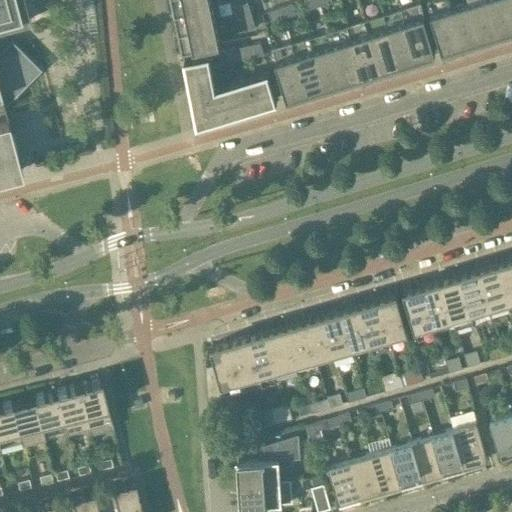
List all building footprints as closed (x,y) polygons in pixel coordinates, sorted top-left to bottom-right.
[(0,0),(0,109),(5,108),(4,104),(41,67),(17,44),(0,28),(0,26),(30,19),(24,0),(0,0)] [(85,0),(89,33),(98,32),(94,0),(85,0)] [(211,0),(172,0),(174,11),(212,3),(211,0)] [(321,4),(319,0),(305,0),(309,8),(321,4)] [(421,0),(402,6),(417,55),(436,49),(421,0)] [(448,0),(428,0),(443,47),(461,41),(448,0)] [(480,36),(468,0),(463,0),(451,4),(449,0),(448,0),(461,41),(480,36)] [(468,0),(480,36),(498,30),(488,0),(468,0)] [(488,0),(498,30),(511,25),(511,9),(509,0),(488,0)] [(239,4),(242,16),(252,13),(248,1),(239,4)] [(293,1),(281,5),(284,16),(296,12),(293,1)] [(212,3),(174,11),(178,30),(216,22),(212,3)] [(284,16),(281,5),(269,10),(272,20),(284,16)] [(402,6),(384,12),(398,60),(417,55),(402,6)] [(384,12),(365,18),(380,66),(398,60),(384,12)] [(246,29),(256,26),(252,13),(242,16),(246,29)] [(346,23),(361,72),(380,66),(365,18),(347,23),(346,23)] [(216,22),(178,30),(182,49),(220,41),(216,22)] [(346,23),(328,29),(343,77),(361,72),(346,23)] [(328,29),(309,35),(324,83),(343,77),(328,29)] [(309,35),(291,40),(306,89),(324,83),(309,35)] [(287,94),(306,89),(291,40),(272,46),(287,94)] [(261,41),(218,50),(220,61),(264,53),(261,41)] [(278,97),(269,68),(217,84),(210,51),(185,56),(198,122),(278,97)] [(8,117),(0,118),(0,175),(22,169),(8,117)] [(511,308),(511,255),(497,260),(511,309),(511,308)] [(511,309),(497,260),(479,266),(493,314),(511,309)] [(493,314),(479,266),(460,271),(475,320),(493,314)] [(475,320),(460,271),(442,277),(456,325),(475,320)] [(423,282),(438,331),(439,331),(435,319),(452,314),(456,326),(456,325),(442,277),(423,282)] [(404,288),(419,337),(438,331),(423,282),(404,288)] [(379,296),(392,344),(412,339),(398,290),(379,296)] [(392,344),(379,296),(360,301),(374,350),(392,344)] [(374,350),(360,301),(342,306),(356,355),(353,343),(370,338),(373,350),(374,350)] [(356,355),(342,306),(323,311),(337,360),(356,355)] [(337,360),(323,311),(305,317),(319,366),(320,365),(316,354),(333,349),(336,361),(337,360)] [(319,366),(305,317),(286,322),(300,371),(319,366)] [(300,371),(286,322),(268,327),(282,376),(300,371)] [(282,376),(268,327),(249,333),(263,381),(282,376)] [(263,381),(249,333),(231,338),(245,387),(263,381)] [(231,338),(212,343),(226,392),(245,387),(231,338)] [(511,341),(503,344),(505,354),(511,351),(511,341)] [(492,358),(505,354),(503,344),(490,348),(492,358)] [(465,352),(468,365),(481,361),(477,349),(465,352)] [(462,367),(459,354),(446,358),(447,361),(450,371),(462,367)] [(429,372),(431,376),(450,371),(447,361),(435,365),(436,370),(429,372)] [(206,365),(208,397),(221,393),(213,363),(206,365)] [(423,378),(419,366),(403,371),(407,383),(423,378)] [(476,382),(489,378),(486,370),(474,373),(476,382)] [(382,378),(386,389),(403,384),(400,372),(382,377),(382,378)] [(90,432),(113,426),(100,376),(78,382),(88,423),(90,432)] [(454,380),(457,388),(469,385),(466,376),(454,380)] [(382,378),(367,383),(371,394),(386,389),(382,378)] [(66,428),(88,423),(78,382),(56,388),(66,428)] [(346,390),(349,400),(367,395),(364,385),(346,390)] [(420,389),(423,398),(435,395),(432,386),(420,389)] [(44,434),(66,428),(56,388),(33,393),(44,434)] [(408,393),(411,402),(423,398),(420,389),(408,393)] [(340,391),(327,394),(327,396),(330,406),(343,402),(340,391)] [(22,439),(44,434),(33,393),(11,399),(22,439)] [(327,396),(309,402),(312,411),(330,406),(327,396)] [(393,407),(391,398),(379,401),(381,410),(393,407)] [(0,445),(22,439),(11,399),(0,401),(0,445)] [(367,405),(369,414),(381,410),(379,401),(367,405)] [(293,416),(289,403),(271,409),(275,422),(293,416)] [(301,414),(310,411),(308,403),(298,406),(301,414)] [(271,409),(253,414),(257,427),(275,422),(271,409)] [(511,450),(511,409),(491,416),(502,453),(511,450)] [(340,422),(352,419),(349,410),(337,414),(340,422)] [(325,417),(328,426),(340,422),(337,414),(325,417)] [(307,422),(310,434),(312,433),(313,437),(323,434),(321,428),(317,429),(314,420),(307,422)] [(454,427),(465,464),(486,458),(475,421),(454,427)] [(465,464),(454,427),(433,433),(444,470),(465,464)] [(264,443),(265,458),(238,460),(239,482),(282,479),(281,466),(294,462),(293,457),(302,456),(299,431),(264,443)] [(444,470),(433,433),(412,439),(423,476),(444,470)] [(423,476),(412,439),(392,445),(402,482),(423,476)] [(402,482),(392,445),(371,451),(382,488),(402,482)] [(382,488),(371,451),(350,457),(361,494),(382,488)] [(111,457),(99,460),(101,467),(113,464),(111,457)] [(361,494),(350,457),(329,463),(339,500),(361,494)] [(79,473),(90,470),(88,462),(77,465),(79,473)] [(67,468),(55,471),(57,478),(68,476),(67,468)] [(51,472),(39,475),(41,482),(53,479),(51,472)] [(312,477),(314,485),(312,486),(318,510),(331,506),(322,474),(312,477)] [(29,477),(17,480),(19,488),(31,485),(29,477)] [(282,491),(282,479),(239,482),(241,504),(293,500),(291,491),(282,491)] [(113,492),(96,496),(95,497),(98,511),(142,511),(135,481),(111,487),(113,492)] [(72,503),(55,507),(54,507),(55,511),(98,511),(95,497),(96,496),(94,491),(71,497),(72,503)] [(55,511),(54,507),(55,507),(54,502),(30,508),(31,511),(55,511)]
